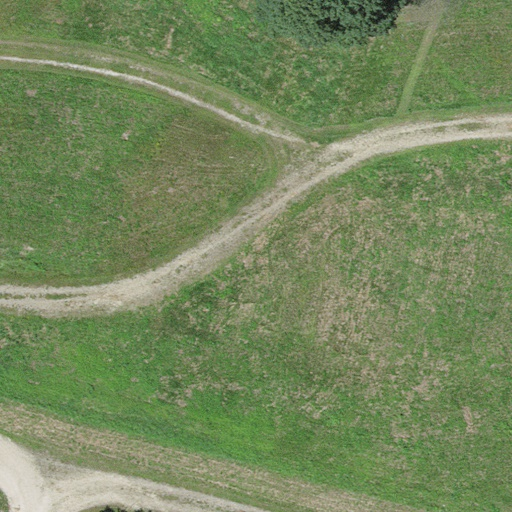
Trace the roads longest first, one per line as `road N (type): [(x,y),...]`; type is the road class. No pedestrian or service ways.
road 1 (track): [(511,123),(419,131),(310,180),(158,278),(92,305),(0,295)]
road 2 (track): [(310,180),(242,116),(130,68),(0,52)]
road 3 (track): [(181,511),(0,456)]
